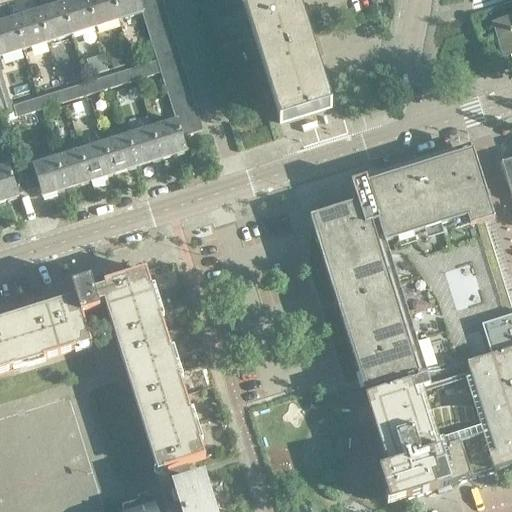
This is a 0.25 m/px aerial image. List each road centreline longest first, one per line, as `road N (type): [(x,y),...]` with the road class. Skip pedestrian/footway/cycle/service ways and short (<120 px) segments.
road 1 (residential): [(0,259),(423,126)]
road 2 (unknown): [(382,339),(317,159)]
road 3 (residential): [(423,126),(411,50),(424,0)]
